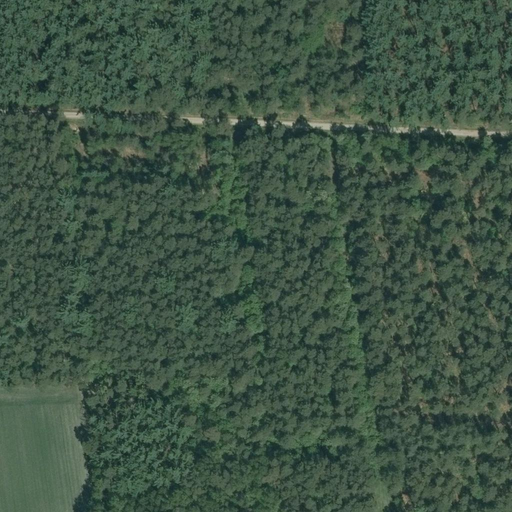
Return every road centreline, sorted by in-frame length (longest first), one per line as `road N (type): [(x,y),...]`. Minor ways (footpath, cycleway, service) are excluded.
road 1 (track): [(511,135),(0,114)]
road 2 (track): [(453,132),(448,0)]
road 3 (track): [(306,0),(312,121)]
